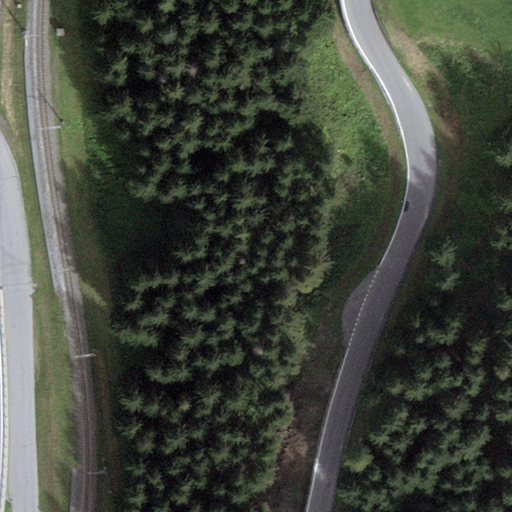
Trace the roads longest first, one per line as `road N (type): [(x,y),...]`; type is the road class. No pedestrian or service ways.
road 1 (unclassified): [(320,511),(422,181),(410,111),(362,27),(356,0)]
road 2 (unclassified): [(0,240),(18,293),(24,511)]
